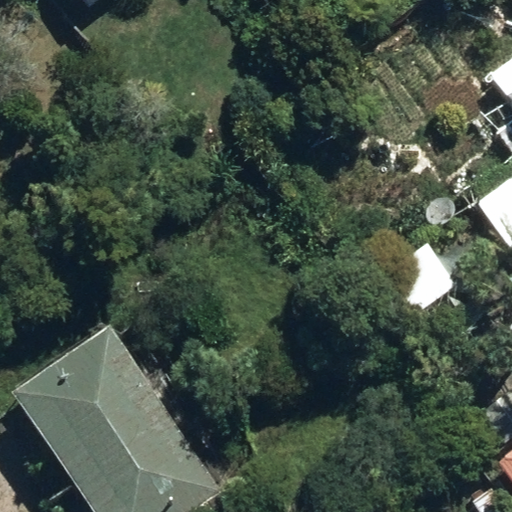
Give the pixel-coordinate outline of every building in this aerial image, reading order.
[(55,0),(78,30),(117,0),(55,0)] [(511,0),(503,0),(511,11),(511,55),(476,84),(511,129),(511,0)] [(511,267),(511,188),(474,218),(511,267)] [(409,330),(449,299),(419,259),(378,290),(409,330)] [(202,511),(207,509),(104,352),(6,416),(68,511),(202,511)] [(496,459),(511,444),(511,404),(504,396),(468,429),(496,459)] [(511,511),(511,464),(489,483),(511,511)]
